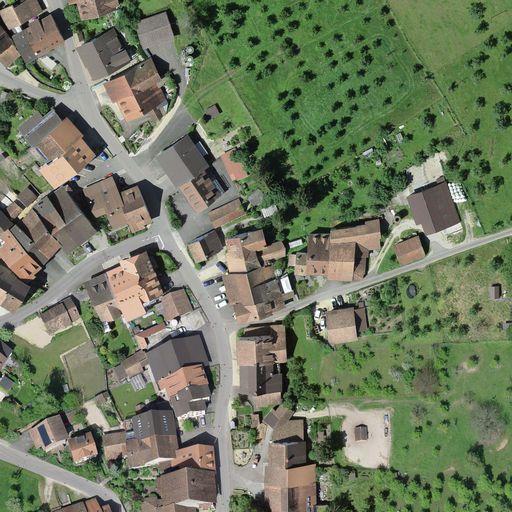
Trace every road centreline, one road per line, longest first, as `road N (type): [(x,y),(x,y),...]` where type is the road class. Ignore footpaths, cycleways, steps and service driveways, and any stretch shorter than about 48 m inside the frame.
road 1 (residential): [(220,330),(511,231)]
road 2 (tertiary): [(0,323),(45,302),(103,257),(167,234)]
road 3 (tertiary): [(222,511),(227,370),(220,330)]
road 4 (tertiary): [(167,234),(146,185),(85,105)]
road 5 (residential): [(0,449),(99,490),(119,511)]
